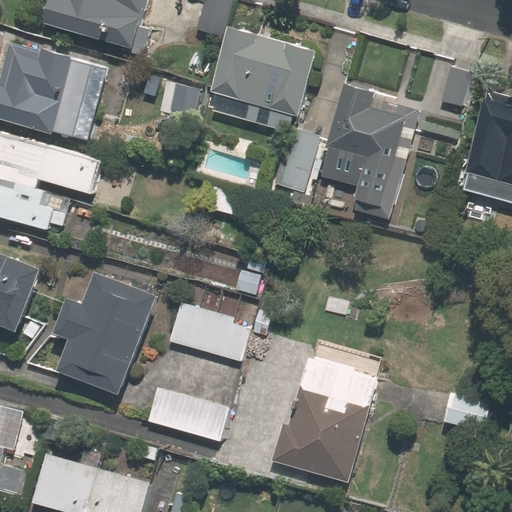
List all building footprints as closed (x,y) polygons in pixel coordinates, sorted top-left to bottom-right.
[(143,25),(149,0),(55,0),(49,23),(144,50),(151,28),(143,25)] [(207,0),(199,29),(228,38),(238,0),(207,0)] [(304,116),(322,49),(235,24),(216,90),(220,92),(215,109),(293,131),(278,182),(310,190),(325,137),(293,127),(298,114),(304,116)] [(113,65),(47,47),(46,51),(15,43),(3,85),(0,83),(0,117),(91,143),(113,65)] [(393,213),(423,111),(377,98),(379,92),(352,84),(331,155),(333,155),(328,171),(362,181),(356,203),(393,213)] [(511,198),(511,92),(494,88),(467,186),(511,198)] [(94,192),(103,160),(0,131),(0,214),(52,229),(54,222),(66,225),(70,212),(44,204),(47,190),(41,188),(45,177),(94,192)] [(246,194),(206,182),(200,203),(241,214),(246,194)] [(0,321),(22,330),(47,268),(0,249),(0,321)] [(125,393),(164,296),(102,271),(89,303),(75,297),(61,332),(76,338),(63,368),(125,393)] [(174,343),(245,362),(256,323),(185,303),(174,343)] [(305,357),(276,460),(354,481),(383,378),(305,357)] [(162,388),(153,421),(223,441),(232,408),(162,388)] [(449,420),(487,430),(495,404),(457,393),(449,420)] [(49,453),(36,502),(71,511),(145,511),(154,482),(49,453)] [(4,464),(0,476),(0,493),(27,501),(35,472),(4,464)] [(179,492),(173,511),(186,511),(191,495),(179,492)]
